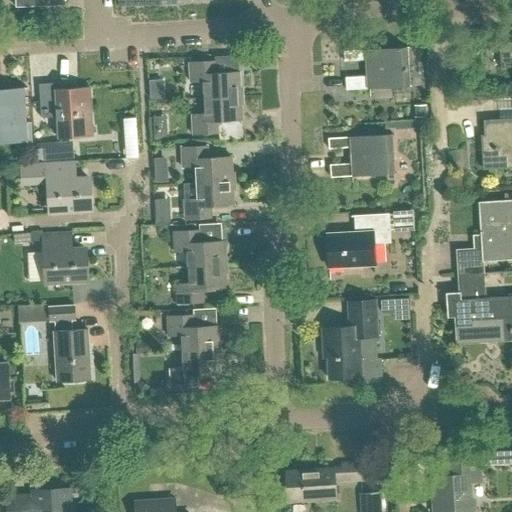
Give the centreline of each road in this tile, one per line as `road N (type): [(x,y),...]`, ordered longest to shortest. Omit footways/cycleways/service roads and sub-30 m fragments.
road 1 (residential): [(277,422),(273,291),(305,146),(302,32)]
road 2 (residential): [(428,242),(423,394),(400,413),(277,422)]
road 3 (residential): [(122,419),(115,314),(126,287),(123,230),(136,208),(132,163)]
road 4 (residential): [(100,36),(263,24)]
road 5 (residential): [(302,32),(338,14),(444,7)]
road 6 (residential): [(442,150),(444,7)]
road 7 (residential): [(122,419),(0,446)]
